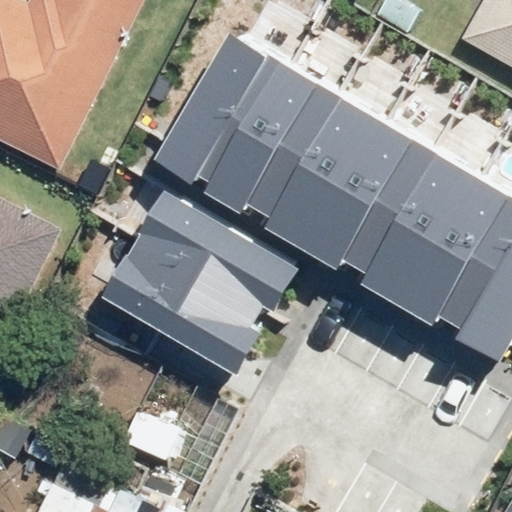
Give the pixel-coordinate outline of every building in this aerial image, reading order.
[(0,0),(0,136),(72,172),(155,0),(52,0),(51,5),(40,0),(0,0)] [(511,0),(493,0),(474,36),(511,57),(511,0)] [(511,177),(248,23),(175,147),(511,343),(511,177)] [(186,177),(122,283),(255,363),(282,319),(269,311),(280,292),(288,298),(315,254),(186,177)] [(0,363),(67,229),(0,196),(0,363)]
